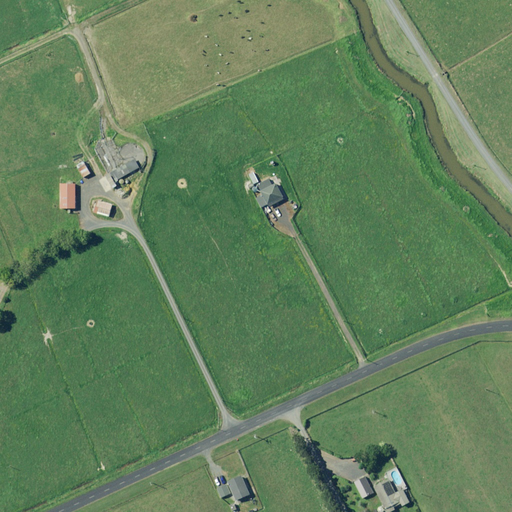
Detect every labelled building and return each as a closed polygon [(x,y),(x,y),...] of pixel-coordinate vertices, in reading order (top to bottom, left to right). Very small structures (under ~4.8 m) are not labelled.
[(132,172),(139,168),(133,158),(126,162),(127,163),(110,172),(115,182),(132,172)] [(91,174),(84,162),(76,167),(84,178),(91,174)] [(117,186),(110,175),(106,177),(113,189),(117,186)] [(272,186),(269,180),(258,185),(263,196),(256,199),(261,208),(268,205),(269,207),(284,200),(276,184),(272,186)] [(76,209),(75,184),(60,185),(60,209),(76,209)] [(112,205),(97,201),(94,213),(109,217),(112,205)] [(241,476),(228,482),(231,488),(230,488),(235,501),(249,496),(241,476)] [(374,493),(364,477),(354,483),(363,499),(374,493)] [(395,494),(389,481),(375,489),(386,511),(391,511),(395,510),(394,508),(401,504),(402,507),(410,503),(403,490),(395,494)] [(230,494),(226,486),(217,490),(221,498),(230,494)]
